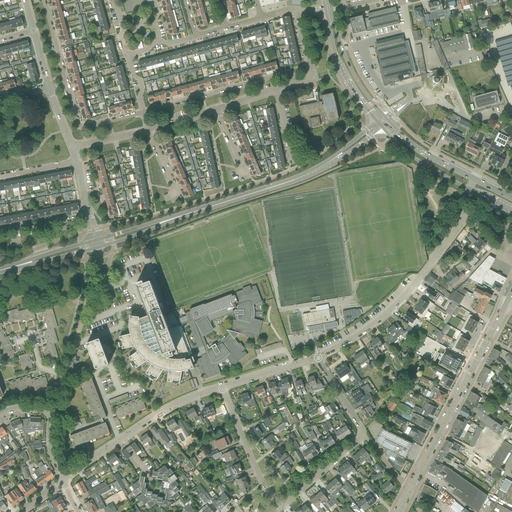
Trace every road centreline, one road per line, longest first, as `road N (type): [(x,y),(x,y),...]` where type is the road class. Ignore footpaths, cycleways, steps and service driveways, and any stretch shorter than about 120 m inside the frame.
road 1 (residential): [(317,358),(398,304),(466,216),(457,210)]
road 2 (tertiary): [(410,486),(511,294)]
road 3 (tertiary): [(166,221),(294,180),(336,157)]
road 4 (unclassified): [(103,275),(105,288),(86,302),(63,374),(39,366),(29,333)]
road 5 (residential): [(298,82),(286,72),(143,111)]
road 6 (residential): [(280,506),(221,387)]
road 7 (secondary): [(326,11),(344,77),(376,121)]
